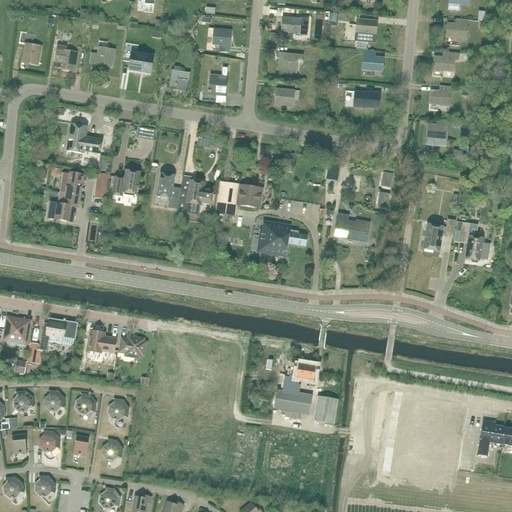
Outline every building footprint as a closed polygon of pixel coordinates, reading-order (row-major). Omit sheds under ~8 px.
[(469,0),(449,0),(449,4),(449,10),(458,11),(458,4),(468,5),(468,6),(469,6),(469,0)] [(305,36),(307,20),(282,17),(281,33),(305,36)] [(465,39),(467,21),(457,20),(456,26),(447,25),(446,25),(445,38),(446,38),(446,37),(465,38),(465,39)] [(374,43),(375,35),(376,22),(356,21),(355,41),(374,43)] [(214,30),(214,29),(212,46),(213,46),(213,45),(229,46),(230,31),(230,32),(214,30)] [(38,65),(41,47),(25,44),(22,63),(38,65)] [(69,55),(65,54),(66,47),(58,46),(54,67),(58,68),(57,69),(73,71),(76,53),(70,52),(69,55)] [(115,51),(98,48),(98,49),(99,49),(96,65),(97,65),(112,67),(111,67),(113,51),(114,52),(115,51)] [(153,56),(131,52),(130,62),(129,63),(128,70),(150,74),(153,56)] [(458,60),(458,54),(442,52),(442,53),(448,54),(448,59),(434,58),(433,71),(433,70),(452,71),(452,72),(454,60),(458,60)] [(294,64),(295,55),(279,53),(277,69),(296,71),(296,64),(294,64)] [(363,57),(362,70),(362,69),(374,70),(381,71),(381,72),(382,72),(383,59),(375,58),(373,58),(363,57)] [(179,72),(180,68),(174,67),(173,71),(172,70),(169,87),(167,86),(167,87),(185,90),(184,94),(186,82),(188,82),(190,73),(179,72)] [(226,78),(227,69),(222,68),(221,78),(210,77),(209,91),(208,91),(208,92),(208,96),(209,96),(209,95),(225,96),(226,79),(227,79),(227,78),(226,78)] [(294,91),(275,89),(274,105),(292,107),(293,100),(290,100),(291,91),(294,91)] [(366,93),(354,92),(354,93),(353,108),(355,108),(356,108),(364,109),(364,108),(378,109),(380,94),(366,92),(366,93)] [(451,94),(438,92),(431,92),(429,104),(430,105),(430,104),(449,105),(449,106),(451,94)] [(446,140),(448,122),(440,121),(439,126),(428,125),(426,138),(427,138),(427,137),(446,139),(446,140)] [(85,137),(87,127),(70,125),(66,151),(82,154),(83,152),(99,155),(102,140),(85,137)] [(335,180),(337,169),(327,167),(325,178),(335,180)] [(136,196),(140,174),(125,171),(124,179),(114,177),(111,195),(121,197),(122,193),(136,196)] [(78,208),(83,175),(69,173),(65,194),(60,193),(58,205),(49,203),(47,218),(73,223),(75,214),(70,213),(71,207),(78,208)] [(383,173),(382,177),(385,177),(384,187),(390,188),(392,175),(383,173)] [(99,174),(96,198),(105,199),(108,175),(99,174)] [(173,188),(174,176),(160,174),(156,196),(169,198),(168,209),(177,210),(178,204),(180,191),(180,189),(173,188)] [(200,206),(204,183),(190,181),(188,192),(180,191),(178,204),(187,206),(188,204),(200,206)] [(229,215),(233,184),(219,182),(218,185),(218,189),(214,213),(229,215)] [(255,208),(258,188),(234,184),(231,205),(255,208)] [(380,193),(379,197),(382,197),(380,207),(386,208),(389,195),(380,193)] [(348,223),(349,217),(338,215),(337,221),(336,221),(334,238),(342,239),(342,236),(352,238),(352,241),(366,243),(369,224),(355,222),(355,224),(348,223)] [(452,239),(455,221),(447,220),(446,228),(443,228),(443,227),(427,225),(423,249),(439,252),(442,237),(444,237),(444,238),(452,239)] [(260,230),(256,253),(285,258),(287,244),(305,247),(307,235),(298,234),(298,232),(290,230),(290,226),(263,222),(262,230),(260,230)] [(454,234),(453,242),(459,243),(467,244),(465,259),(471,260),(471,263),(476,264),(478,261),(479,261),(480,259),(487,260),(489,246),(482,245),(483,239),(475,237),(477,226),(471,224),(463,223),(457,222),(456,231),(455,231),(454,234)] [(17,321),(17,319),(8,318),(8,321),(6,321),(4,334),(8,334),(6,342),(7,342),(7,343),(8,345),(9,346),(11,347),(13,347),(15,346),(16,345),(17,344),(26,345),(30,322),(23,320),(23,322),(17,321)] [(73,340),(76,324),(63,322),(63,325),(48,322),(48,324),(44,324),(43,332),(42,331),(39,350),(47,352),(49,343),(61,345),(62,338),(73,340)] [(103,338),(104,334),(91,332),(87,351),(100,353),(101,351),(113,353),(116,340),(106,338),(106,339),(103,338)] [(143,340),(136,339),(128,338),(128,340),(122,339),(119,352),(126,353),(125,356),(140,358),(140,356),(143,356),(145,343),(142,343),(143,340)] [(35,363),(38,345),(30,344),(27,362),(35,363)] [(313,380),(315,367),(298,364),(297,374),(292,373),(292,379),(285,377),(282,391),(276,390),(273,409),(286,411),(285,417),(297,420),(298,413),(309,415),(312,396),(298,394),(300,386),(298,385),(299,378),(313,380)] [(65,399),(58,392),(48,391),(48,392),(49,395),(45,400),(44,406),(49,411),(51,411),(51,413),(53,413),(53,411),(55,412),(60,407),(63,409),(64,409),(65,399)] [(34,408),(33,398),(25,392),(15,393),(16,393),(17,397),(13,402),(14,408),(19,413),(21,412),(21,414),(23,413),(23,412),(25,412),(30,407),(33,408),(34,408)] [(96,403),(90,395),(81,394),(80,395),(81,395),(81,398),(76,402),(75,409),(79,414),(81,414),(81,416),(83,416),(84,415),(86,415),(91,411),(94,413),(95,413),(96,403)] [(457,471),(467,407),(390,395),(379,459),(457,471)] [(334,425),(338,400),(317,396),(313,421),(334,425)] [(129,409),(123,401),(113,399),(113,400),(114,400),(114,403),(109,407),(108,414),(112,419),(114,420),(114,421),(116,421),(116,420),(118,420),(124,416),(127,418),(127,419),(129,409)] [(483,421),(478,455),(487,456),(489,442),(511,446),(511,428),(495,426),(495,423),(483,421)] [(60,440),(54,432),(44,431),(44,432),(45,436),(40,440),(39,446),(44,452),(46,452),(46,453),(48,453),(48,452),(50,452),(55,448),(58,449),(58,450),(59,450),(60,440)] [(20,454),(26,453),(24,435),(11,436),(12,441),(13,441),(14,455),(19,454),(19,455),(20,455),(20,454)] [(85,457),(89,438),(76,436),(75,441),(76,442),(73,455),(78,455),(78,456),(80,456),(85,457)] [(123,450),(117,442),(108,440),(108,441),(108,444),(103,448),(102,455),(106,460),(108,461),(108,462),(110,462),(110,461),(112,461),(117,457),(120,460),(121,460),(123,450)] [(55,484),(48,477),(39,476),(39,477),(40,481),(35,485),(35,492),(39,497),(42,497),(42,498),(44,498),(44,497),(46,497),(51,492),(54,494),(55,494),(55,484)] [(24,494),(23,484),(15,478),(5,479),(7,483),(3,488),(4,495),(9,499),(11,498),(11,500),(14,499),(13,498),(16,498),(20,493),(23,494),(24,494)] [(120,498),(115,490),(105,488),(105,489),(106,492),(100,496),(99,503),(103,508),(105,509),(105,510),(107,510),(107,509),(109,509),(115,506),(118,508),(120,498)] [(150,504),(151,497),(146,496),(145,499),(135,497),(132,511),(145,511),(147,503),(150,504)] [(257,511),(254,508),(250,502),(238,511),(237,511),(261,511),(259,509),(257,511)] [(177,506),(174,505),(167,503),(163,511),(177,511),(178,511),(181,511),(183,505),(178,504),(177,506)]
